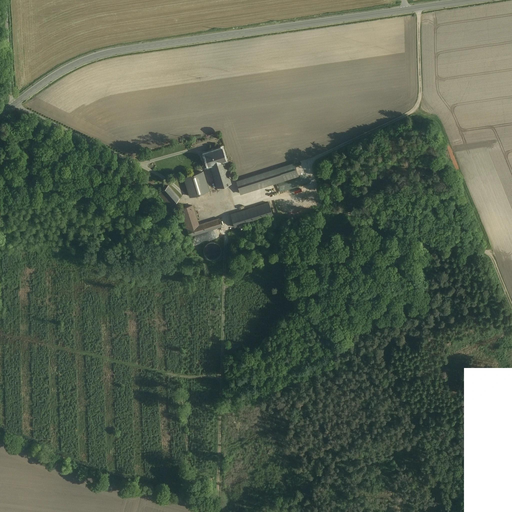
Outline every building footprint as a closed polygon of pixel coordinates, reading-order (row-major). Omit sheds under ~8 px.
[(209,164),(223,160),(226,159),(222,147),(203,153),(207,165),(209,164)] [(223,160),(209,164),(217,188),(231,183),(223,160)] [(295,163),(237,181),(240,193),(298,175),(295,163)] [(208,190),(203,174),(187,179),(192,195),(208,190)] [(178,198),(168,186),(159,194),(169,205),(178,198)] [(273,215),(269,202),(230,214),(234,226),(273,215)] [(193,226),(186,207),(181,209),(189,236),(222,226),(219,218),(193,226)] [(216,243),(213,242),(210,242),(207,242),(204,244),(203,247),(202,250),(202,252),(203,255),(205,257),(207,259),(210,260),(213,260),(216,259),(218,257),(220,254),(220,251),(220,248),(219,245),(216,243)]
